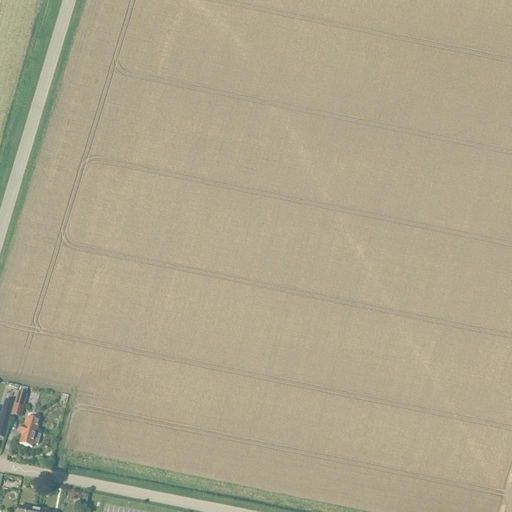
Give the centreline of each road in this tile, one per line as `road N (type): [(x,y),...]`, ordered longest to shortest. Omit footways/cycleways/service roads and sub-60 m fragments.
road 1 (unclassified): [(0,230),(68,0)]
road 2 (unclassified): [(226,511),(0,466)]
